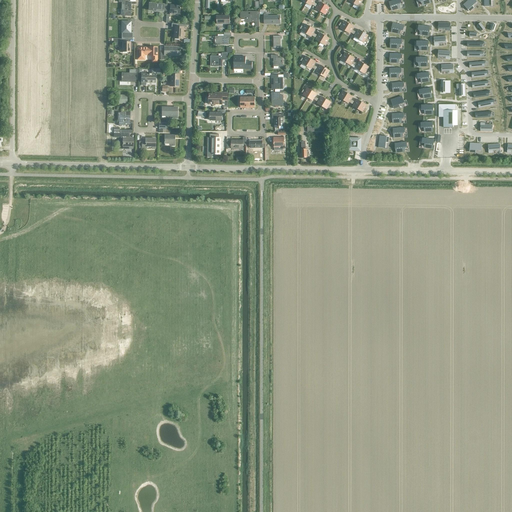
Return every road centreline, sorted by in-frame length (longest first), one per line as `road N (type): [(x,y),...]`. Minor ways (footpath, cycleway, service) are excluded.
road 1 (unclassified): [(187,167),(511,173)]
road 2 (unclassified): [(12,164),(187,167)]
